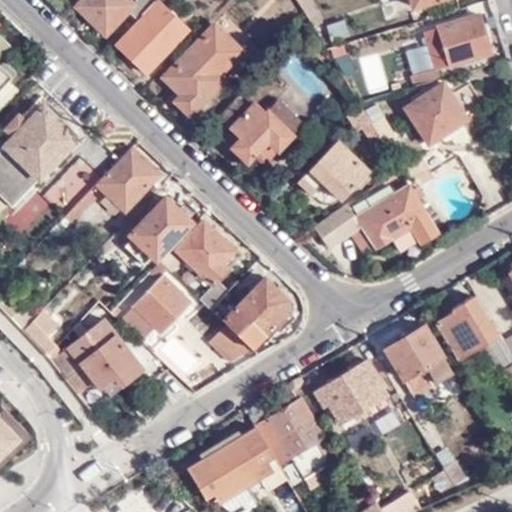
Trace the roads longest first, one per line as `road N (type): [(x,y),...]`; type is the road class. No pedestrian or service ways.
road 1 (residential): [(23,0),(346,313)]
road 2 (residential): [(123,453),(346,313)]
road 3 (residential): [(12,511),(46,486),(53,443),(38,380),(0,341)]
road 4 (residential): [(346,313),(511,232)]
